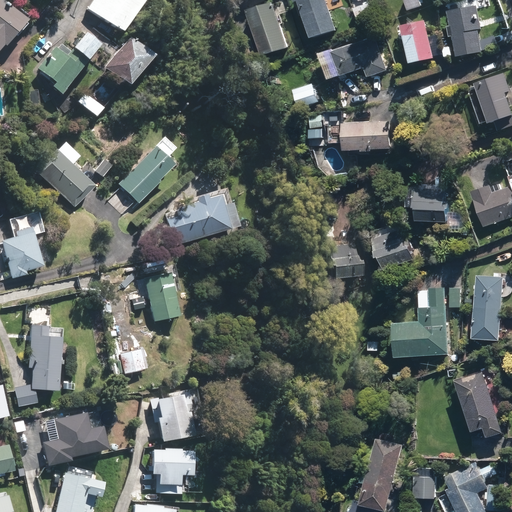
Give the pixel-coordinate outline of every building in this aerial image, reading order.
[(117,3),(109,0),(100,0),(93,18),(108,24),(117,3)] [(326,0),(301,0),(314,36),(336,29),(326,0)] [(420,0),(407,0),(410,9),(422,6),(420,0)] [(0,48),(23,21),(0,1),(0,48)] [(368,5),(356,9),(361,27),(373,23),(368,5)] [(275,7),(254,14),(268,53),(288,47),(275,7)] [(476,8),(452,12),(460,55),(483,50),(476,8)] [(427,24),(406,29),(414,62),(435,58),(427,24)] [(83,34),(72,48),(85,59),(97,45),(83,34)] [(145,57),(127,43),(106,69),(124,83),(145,57)] [(378,43),(336,57),(343,76),(370,67),(372,74),(386,69),(378,43)] [(52,48),(36,68),(55,83),(51,87),(59,93),(84,62),(70,51),(64,58),(52,48)] [(505,77),(471,90),(484,124),(511,114),(504,91),(509,89),(505,77)] [(314,86),(298,92),(304,109),(320,103),(314,86)] [(366,102),(360,87),(342,95),(348,110),(366,102)] [(104,106),(85,93),(78,102),(97,115),(104,106)] [(139,129),(126,118),(120,126),(133,137),(139,129)] [(389,124),(345,125),(346,150),(390,148),(389,124)] [(151,150),(117,189),(134,203),(168,165),(151,150)] [(53,152),(35,171),(72,205),(89,187),(53,152)] [(103,174),(112,162),(104,156),(95,169),(103,174)] [(511,194),(509,185),(477,196),(487,226),(511,217),(511,194)] [(451,191),(420,190),(418,220),(450,221),(451,191)] [(167,222),(173,244),(224,229),(215,198),(205,201),(204,197),(192,200),(194,205),(176,210),(179,218),(167,222)] [(16,239),(1,243),(11,278),(22,275),(21,270),(39,265),(28,230),(15,234),(16,239)] [(405,232),(378,242),(388,270),(415,260),(405,232)] [(356,247),(326,250),(329,280),(359,277),(356,247)] [(167,275),(144,280),(153,323),(177,318),(167,275)] [(505,280),(482,278),(477,338),(500,340),(505,280)] [(425,325),(400,326),(401,355),(448,353),(446,290),(434,290),(435,309),(424,309),(425,325)] [(462,290),(454,290),(454,306),(462,306),(462,290)] [(46,328),(30,327),(28,366),(32,366),(31,388),(55,390),(59,339),(45,339),(46,328)] [(137,351),(121,355),(125,376),(142,372),(137,351)] [(487,375),(462,383),(477,430),(488,426),(491,435),(504,431),(487,375)] [(29,385),(14,388),(18,406),(32,403),(29,385)] [(193,436),(185,395),(157,400),(161,418),(156,419),(160,442),(193,436)] [(61,439),(48,442),(52,461),(72,456),(71,454),(108,446),(103,425),(91,428),(87,411),(56,418),(61,439)] [(385,511),(403,447),(381,441),(364,507),(357,505),(354,511),(385,511)] [(0,472),(11,470),(6,447),(0,448),(0,472)] [(162,452),(150,452),(149,474),(157,474),(157,485),(176,486),(176,475),(187,475),(187,453),(176,452),(176,451),(162,450),(162,452)] [(460,511),(486,511),(478,493),(485,490),(474,467),(450,479),(455,489),(451,491),(460,511)] [(106,480),(66,472),(58,511),(92,511),(96,493),(103,494),(106,480)] [(436,479),(418,479),(417,496),(436,497),(436,479)] [(503,487),(491,487),(490,509),(503,509),(503,487)] [(0,511),(8,511),(5,498),(0,499),(0,511)]
